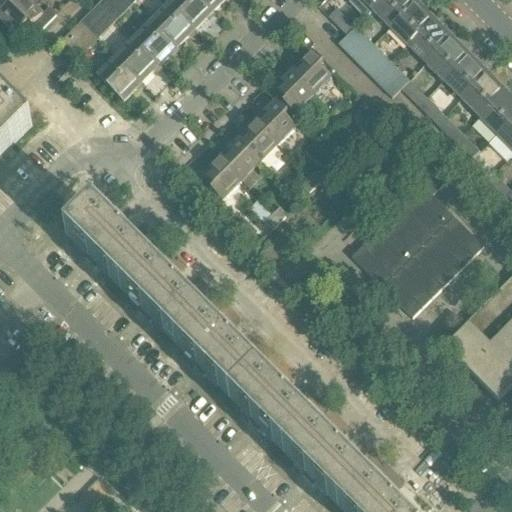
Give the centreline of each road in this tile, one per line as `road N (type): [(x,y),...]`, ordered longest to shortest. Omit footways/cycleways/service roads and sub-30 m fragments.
road 1 (residential): [(411,470),(120,173)]
road 2 (residential): [(272,511),(0,242)]
road 3 (residential): [(120,173),(293,0)]
road 4 (residential): [(94,161),(95,142),(0,48)]
road 5 (residential): [(0,232),(69,163),(94,161)]
